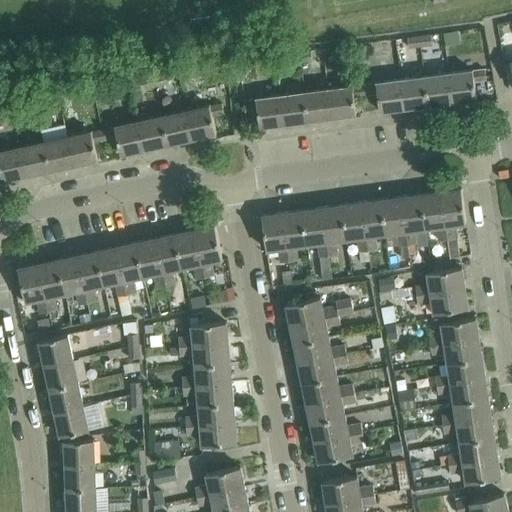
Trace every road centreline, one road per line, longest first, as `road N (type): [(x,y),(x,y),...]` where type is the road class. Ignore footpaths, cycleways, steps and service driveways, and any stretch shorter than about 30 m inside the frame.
road 1 (residential): [(292,511),(231,188)]
road 2 (residential): [(231,188),(409,160),(451,145),(477,155)]
road 3 (residential): [(0,229),(25,211),(182,177),(231,188)]
road 4 (residential): [(508,367),(477,155)]
road 5 (residential): [(35,511),(32,454),(0,302)]
